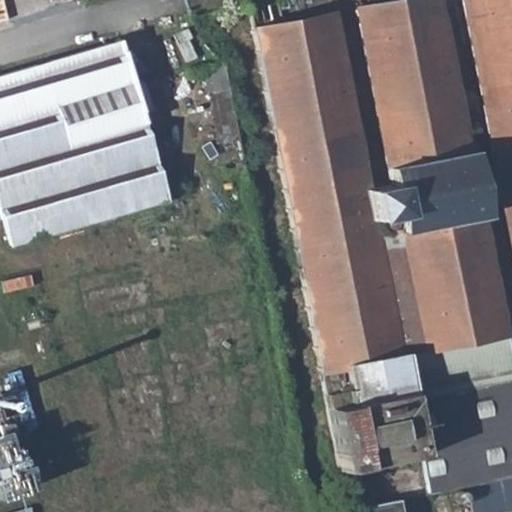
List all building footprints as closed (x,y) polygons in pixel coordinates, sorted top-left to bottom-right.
[(319,15),(251,29),(339,471),(420,455),(405,381),(400,355),(503,334),(436,0),(398,0),(354,9),(389,184),(364,189),(329,14),(319,15)] [(511,0),(462,0),(511,250),(511,0)] [(115,41),(0,74),(0,214),(8,242),(160,196),(115,41)] [(225,63),(207,66),(218,135),(236,132),(229,95),(230,95),(225,63)] [(503,334),(400,355),(405,381),(509,360),(503,334)] [(511,377),(509,360),(405,381),(420,455),(427,492),(511,475),(511,377)] [(398,511),(396,499),(346,508),(347,511),(398,511)]
